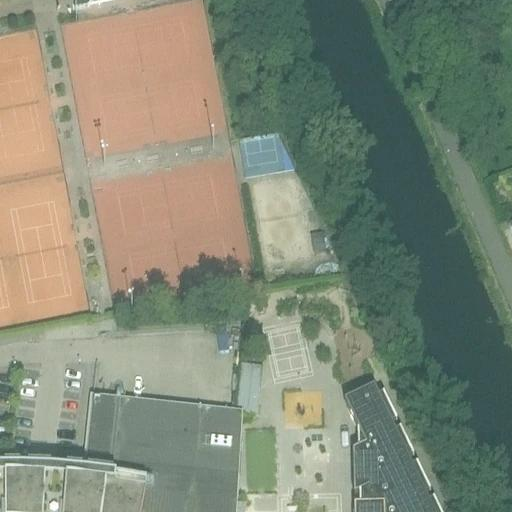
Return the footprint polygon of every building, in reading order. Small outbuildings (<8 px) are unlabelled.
[(68,0),(71,12),(86,9),(88,6),(118,0),(68,0)] [(311,202),(322,197),(315,182),(304,187),(311,202)] [(231,330),(229,337),(237,339),(239,331),(231,330)] [(383,398),(378,401),(373,391),(344,405),(357,434),(358,453),(352,456),(353,500),(358,497),(359,509),(353,509),(353,511),(437,511),(433,503),(428,506),(424,498),(430,496),(417,468),(411,471),(407,463),(413,460),(400,433),(394,436),(391,428),(396,425),(383,398)] [(116,401),(91,398),(84,472),(83,472),(82,485),(81,485),(80,492),(79,508),(78,508),(78,511),(235,511),(242,415),(124,402),(124,398),(124,397),(124,396),(124,395),(123,394),(122,394),(121,393),(120,393),(118,394),(117,395),(116,396),(116,397),(116,401)] [(236,399),(234,413),(256,415),(258,401),(236,399)] [(0,511),(53,511),(54,509),(54,506),(55,490),(56,482),(53,482),(54,476),(42,476),(38,476),(22,475),(11,475),(7,475),(0,475),(0,511)]
